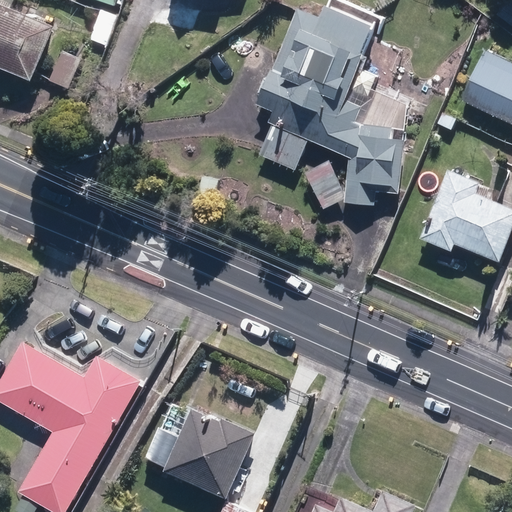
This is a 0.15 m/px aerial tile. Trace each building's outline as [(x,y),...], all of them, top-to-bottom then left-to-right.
[(511,0),(510,0),(499,15),(511,24),(511,0)] [(0,1),(0,64),(38,80),(60,27),(0,1)] [(374,124),(364,120),(381,76),(363,69),(369,54),(365,53),(375,25),(330,8),(327,16),(301,6),(264,105),(279,111),(263,155),(300,169),(311,140),(345,153),(307,172),(325,210),(345,197),(348,203),(378,205),(367,183),(402,186),(406,139),(395,138),(396,125),(374,124)] [(86,60),(65,51),(52,81),(73,90),(86,60)] [(511,61),(488,51),(465,101),(511,122),(511,61)] [(486,182),(454,168),(422,238),(455,253),(459,243),(502,263),(511,241),(511,203),(482,190),(486,182)] [(70,357),(12,328),(0,351),(0,396),(37,415),(4,478),(58,505),(126,370),(77,345),(70,357)] [(224,421),(195,409),(168,472),(231,499),(260,431),(226,417),(224,421)] [(389,489),(380,509),(349,495),(342,510),(323,502),(318,511),(418,511),(422,504),(389,489)] [(255,511),(230,501),(225,511),(255,511)]
